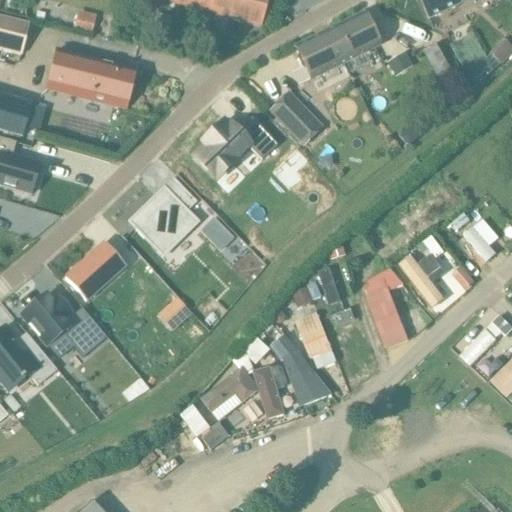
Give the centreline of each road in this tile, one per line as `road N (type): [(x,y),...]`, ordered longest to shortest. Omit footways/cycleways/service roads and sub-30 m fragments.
road 1 (residential): [(0,285),(236,71),(350,0)]
road 2 (unknown): [(0,73),(22,68),(30,47),(53,37),(212,93)]
